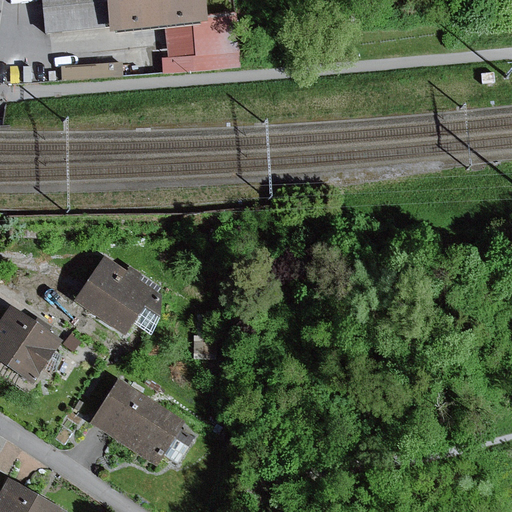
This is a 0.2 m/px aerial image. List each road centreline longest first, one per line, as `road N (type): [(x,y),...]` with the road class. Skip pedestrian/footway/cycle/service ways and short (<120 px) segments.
road 1 (track): [(0,93),(511,53)]
road 2 (residential): [(0,422),(131,511)]
